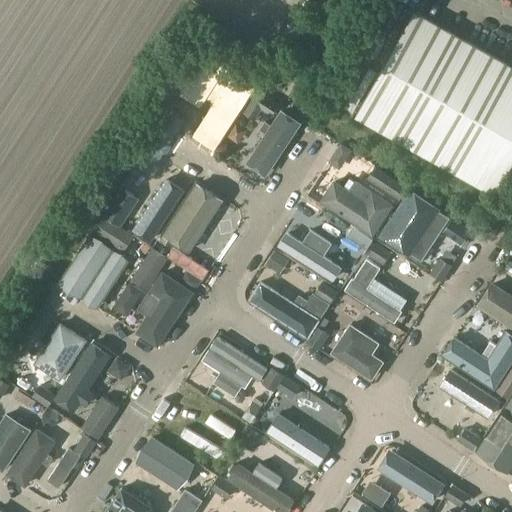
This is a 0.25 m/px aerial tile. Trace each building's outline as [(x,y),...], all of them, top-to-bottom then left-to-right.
[(511,64),(415,10),(357,113),(356,115),(495,194),(511,164),(511,64)] [(253,85),(207,55),(185,90),(205,102),(210,94),(217,99),(200,126),(219,138),(253,85)] [(272,114),(279,103),(258,90),(245,110),(256,117),(262,107),(272,114)] [(369,178),(401,197),(407,187),(376,167),(369,178)] [(122,187),(104,213),(121,225),(139,198),(122,187)] [(134,235),(102,215),(93,229),(124,249),(134,235)] [(347,235),(368,248),(374,238),(354,225),(347,235)] [(377,242),(370,253),(384,262),(391,252),(377,242)] [(168,256),(203,279),(210,269),(175,246),(168,256)] [(168,257),(154,247),(133,278),(147,288),(168,257)] [(432,272),(443,279),(452,265),(442,258),(432,272)] [(331,301),(338,291),(323,281),(317,292),(331,301)] [(308,341),(319,348),(328,334),(318,327),(308,341)] [(284,374),(271,366),(262,380),(275,389),(284,374)] [(511,392),(511,368),(498,390),(509,397),(511,392)] [(286,376),(279,387),(293,396),(300,385),(286,376)] [(0,377),(0,398),(2,399),(11,385),(0,377)] [(34,395),(49,405),(56,394),(41,385),(34,395)] [(83,427),(99,437),(119,406),(103,396),(83,427)] [(244,442),(254,449),(264,435),(253,428),(244,442)] [(460,439),(474,448),(481,437),(467,428),(460,439)] [(87,433),(77,448),(88,455),(98,441),(87,433)] [(231,491),(235,486),(220,477),(213,488),(224,495),(228,497),(231,491)] [(453,484),(446,495),(460,504),(467,493),(453,484)] [(148,511),(151,508),(151,509),(152,507),(151,506),(150,506),(123,489),(124,489),(122,488),(121,489),(122,489),(106,511),(148,511)] [(186,489),(171,511),(194,511),(203,500),(186,489)] [(384,511),(351,490),(337,511),(384,511)]
